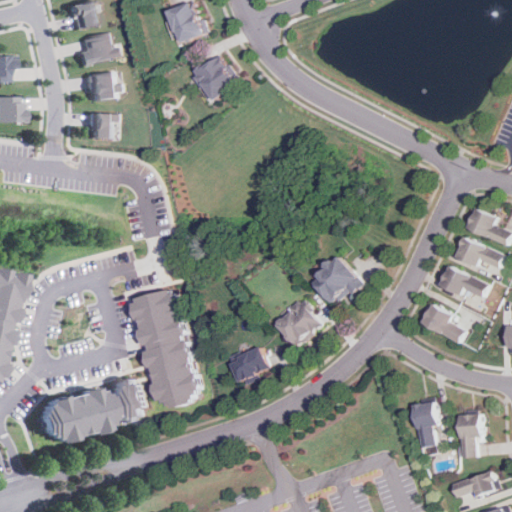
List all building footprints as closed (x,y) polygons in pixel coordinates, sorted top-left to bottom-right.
[(100,22),(94,0),(85,0),(68,4),(74,28),(100,22)] [(214,31),(209,17),(206,19),(198,0),(174,10),(188,42),(214,31)] [(115,48),(111,31),(81,37),(84,49),(77,51),(80,65),(124,56),(122,46),(115,48)] [(244,83),(226,53),(199,69),(217,99),(244,83)] [(7,68),(14,68),(13,54),(0,54),(0,81),(8,81),(7,68)] [(119,83),(117,70),(87,75),(90,99),(126,94),(125,82),(119,83)] [(0,119),(24,119),(24,108),(16,108),(16,96),(0,96),(0,119)] [(116,120),(122,120),(123,113),(89,112),(88,136),(115,137),(116,120)] [(511,241),(511,230),(499,224),(503,216),(480,207),(472,227),(511,244),(511,241)] [(458,254),(482,266),(485,259),(503,268),(509,254),(467,234),(458,254)] [(315,280),(337,303),(352,289),(356,294),(369,283),(343,255),(315,280)] [(494,284),(456,264),(446,284),(466,295),(470,288),(487,297),(494,284)] [(21,273),(0,269),(0,375),(10,325),(11,325),(21,273)] [(150,347),(163,401),(173,399),(175,406),(201,400),(199,390),(204,389),(192,336),(191,336),(180,289),(138,298),(149,347),(150,347)] [(326,321),(306,299),(280,323),(300,345),(326,321)] [(427,320),(463,342),(470,330),(454,320),(458,314),(438,302),(427,320)] [(245,384),(263,376),(261,372),(275,366),(265,344),(234,357),(245,384)] [(58,441),(71,438),(74,434),(86,431),(89,432),(108,428),(107,422),(112,414),(127,423),(141,420),(150,404),(145,382),(138,383),(137,375),(114,380),(106,394),(92,386),(76,390),(74,393),(63,396),(60,395),(46,398),(37,414),(41,431),(58,441)] [(444,423),(440,400),(418,404),(427,447),(441,444),(437,424),(444,423)] [(466,457),(482,456),(481,441),(487,441),(487,413),(465,414),(466,457)] [(457,482),(462,497),(479,490),(482,496),(505,486),(498,468),(457,482)]
